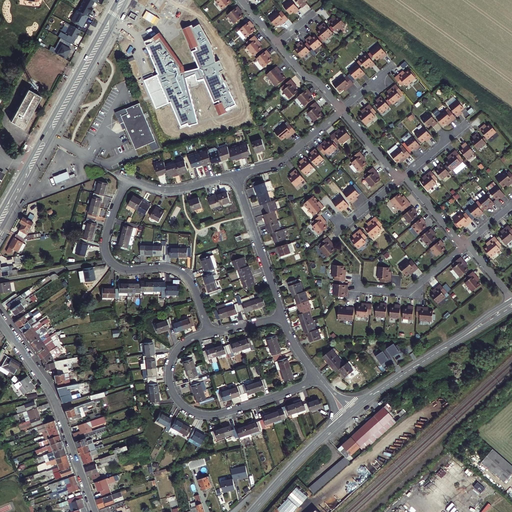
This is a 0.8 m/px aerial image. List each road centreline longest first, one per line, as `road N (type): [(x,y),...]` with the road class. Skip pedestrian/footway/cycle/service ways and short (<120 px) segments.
road 1 (residential): [(319,378),(221,414),(193,413),(171,390),(169,366),(178,347),(208,333)]
road 2 (residential): [(128,177),(106,231),(106,255),(126,269),(181,273),(208,333)]
road 3 (residential): [(94,511),(51,394),(0,322)]
road 4 (tertiary): [(368,398),(511,305)]
road 5 (secondary): [(51,136),(127,0)]
road 6 (secondary): [(117,0),(43,132)]
road 7 (residential): [(282,317),(234,174)]
road 8 (residential): [(341,110),(279,161),(234,174)]
road 9 (residential): [(463,247),(407,293),(354,288)]
